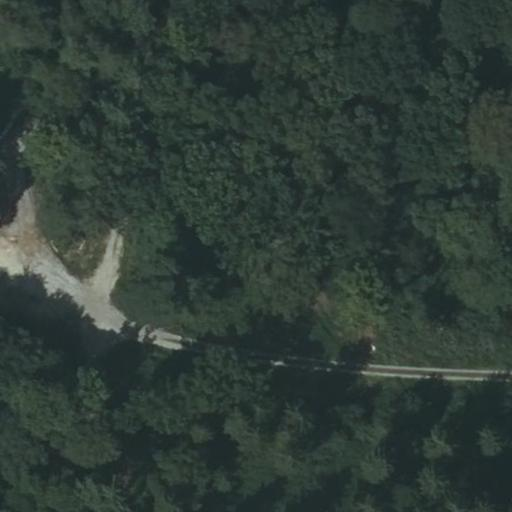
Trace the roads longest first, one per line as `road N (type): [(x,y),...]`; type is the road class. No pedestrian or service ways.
road 1 (track): [(21,63),(9,173),(33,266),(104,326),(337,370),(511,378)]
road 2 (track): [(41,511),(104,326),(181,0)]
